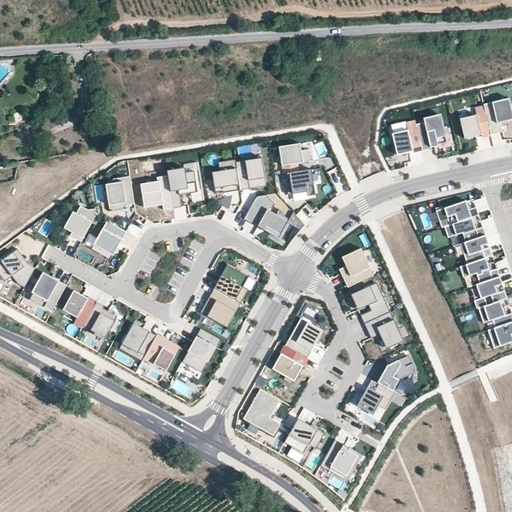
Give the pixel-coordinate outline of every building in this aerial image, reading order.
[(484,107),(491,134),(500,132),(498,124),(497,121),(511,117),(511,110),(509,98),(483,104),(484,107)] [(480,137),(491,134),(484,107),(475,109),(477,114),(460,118),(465,138),(480,134),(480,137)] [(424,122),(416,124),(422,149),(422,150),(431,148),(431,147),(437,145),(437,144),(445,142),(439,116),(424,120),(424,122)] [(422,149),(416,124),(415,121),(406,123),(407,130),(392,133),(397,155),(422,149)] [(301,144),(279,147),(283,174),(284,174),(299,171),(298,163),(311,161),(309,150),(302,151),(301,144)] [(262,158),(236,162),(240,191),(267,186),(262,158)] [(236,160),(218,163),(220,171),(212,172),(215,193),(223,192),(223,193),(240,191),(236,162),(236,160)] [(299,171),(284,174),(288,195),(307,192),(308,196),(316,195),(311,169),(299,171)] [(182,171),(168,173),(168,176),(173,208),(182,207),(180,195),(180,194),(183,194),(182,190),(185,189),(186,194),(191,193),(188,172),(182,173),(182,171)] [(114,179),(106,183),(110,212),(122,210),(122,208),(127,207),(127,205),(135,204),(130,176),(114,179)] [(173,208),(168,176),(157,178),(158,184),(141,186),(144,205),(154,203),(154,206),(163,205),(163,210),(173,208)] [(267,195),(257,197),(244,218),(258,226),(260,223),(267,227),(265,230),(274,235),(276,231),(284,235),(291,221),(281,210),(279,213),(274,209),(277,205),(267,195)] [(466,201),(436,211),(442,227),(444,227),(472,217),(479,215),(476,207),(469,210),(466,201)] [(97,216),(96,210),(89,212),(81,207),(77,215),(74,213),(65,230),(73,234),(71,237),(82,243),(97,216)] [(476,229),(472,217),(444,227),(448,238),(462,233),(465,242),(486,235),(483,227),(476,229)] [(127,232),(108,221),(92,249),(111,260),(127,232)] [(276,231),(274,235),(281,239),(284,235),(276,231)] [(465,242),(460,244),(467,264),(485,258),(481,246),(489,243),(486,235),(465,242)] [(348,288),(370,278),(365,268),(369,266),(361,248),(342,257),(346,266),(341,268),(346,278),(344,279),(348,288)] [(17,250),(0,262),(0,276),(4,282),(12,277),(17,284),(25,288),(35,269),(29,265),(27,267),(20,258),(22,257),(17,250)] [(29,265),(22,257),(20,258),(27,267),(29,265)] [(490,271),(485,258),(467,264),(460,267),(463,278),(476,273),(480,283),(500,276),(497,269),(490,271)] [(228,265),(214,289),(240,303),(247,290),(242,287),(248,276),(228,265)] [(374,276),(369,266),(365,268),(370,278),(374,276)] [(53,310),(66,287),(43,275),(31,297),(53,310)] [(503,285),(500,276),(480,283),(476,285),(481,298),(474,301),(477,309),(478,308),(500,301),(507,298),(505,291),(498,294),(495,287),(503,285)] [(361,316),(365,324),(368,322),(391,312),(377,283),(351,295),(357,307),(367,302),(369,305),(371,311),(361,316)] [(240,303),(214,289),(211,295),(214,297),(210,304),(207,302),(201,313),(227,327),(240,303)] [(83,326),(96,302),(88,298),(74,291),(63,310),(77,318),(74,323),(82,328),(83,326)] [(511,313),(505,316),(500,301),(478,308),(483,323),(493,320),(495,328),(511,321),(511,313)] [(104,307),(96,302),(83,326),(105,338),(118,316),(103,309),(104,307)] [(367,302),(357,307),(358,310),(369,305),(367,302)] [(391,312),(368,322),(372,329),(379,326),(385,340),(401,333),(391,312)] [(307,359),(317,341),(316,338),(321,329),(301,318),(285,346),(286,346),(307,359)] [(511,330),(511,321),(495,328),(488,330),(494,348),(511,342),(511,335),(510,331),(511,330)] [(145,356),(157,336),(148,331),(148,332),(133,324),(122,343),(145,356)] [(194,342),(182,362),(194,369),(195,367),(201,370),(206,361),(208,362),(220,340),(201,329),(196,337),(198,338),(195,343),(194,342)] [(179,348),(157,336),(145,356),(144,359),(166,371),(179,348)] [(145,356),(122,343),(119,349),(142,362),(144,359),(145,356)] [(295,381),(307,359),(286,346),(273,369),(286,376),(286,379),(291,382),(293,380),(295,381)] [(386,359),(389,364),(408,355),(406,350),(386,359)] [(388,365),(378,383),(393,391),(395,388),(399,380),(413,373),(415,368),(409,355),(388,365)] [(378,383),(372,380),(357,406),(373,415),(378,406),(383,397),(391,401),(395,393),(393,391),(378,383)] [(395,388),(393,391),(395,393),(401,396),(403,392),(395,388)] [(280,400),(261,389),(244,419),(274,436),(281,424),(273,419),(270,418),(272,414),(280,400)] [(385,410),(391,401),(383,397),(378,406),(385,410)] [(298,419),(284,443),(304,454),(309,446),(316,450),(325,434),(298,419)] [(335,440),(320,466),(329,471),(331,467),(346,476),(358,455),(348,450),(349,448),(335,440)]
